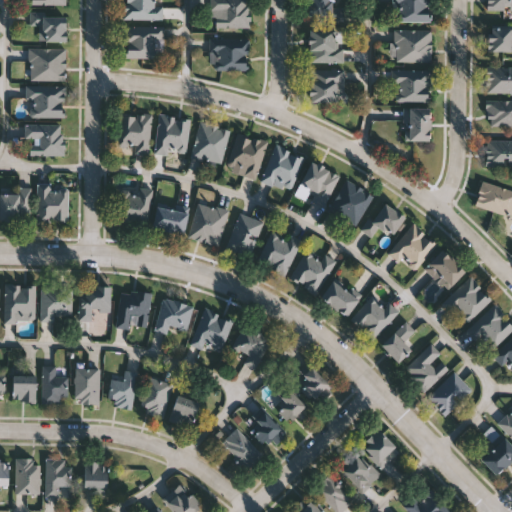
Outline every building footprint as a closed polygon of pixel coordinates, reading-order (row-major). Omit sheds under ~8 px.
[(162,0),(162,19),(123,19),(123,0),(162,0)] [(249,0),(249,27),(211,27),(211,0),(249,0)] [(331,0),(331,7),(343,7),(343,19),(329,20),(329,16),(308,16),(307,0),(331,0)] [(430,0),(430,21),(395,21),(395,0),(430,0)] [(488,0),(511,0),(511,11),(488,11),(488,0)] [(39,26),(30,26),(30,13),(65,13),(65,41),(39,41),(39,26)] [(511,50),(487,50),(487,24),(511,24),(511,50)] [(124,58),(124,26),(163,25),(163,40),(155,40),(155,58),(124,58)] [(338,29),(338,62),(308,62),(308,29),(338,29)] [(431,61),(393,61),(393,29),(431,29),(431,61)] [(209,70),(210,37),(248,38),(248,70),(209,70)] [(65,80),(28,80),(28,48),(65,48),(65,80)] [(310,101),(310,66),(340,66),(340,101),(310,101)] [(511,92),(484,92),(484,66),(511,66),(511,92)] [(429,69),(429,100),(392,100),(392,69),(429,69)] [(64,85),(64,117),(26,117),(26,85),(64,85)] [(485,100),(511,100),(511,126),(485,126),(485,100)] [(405,139),(405,107),(429,107),(429,139),(405,139)] [(133,153),(133,148),(117,147),(120,111),(151,114),(148,154),(133,153)] [(153,152),(158,114),(189,118),(184,156),(153,152)] [(190,156),(199,121),(229,129),(221,164),(190,156)] [(25,155),(25,123),(62,123),(62,155),(25,155)] [(267,141),(255,179),(241,175),(243,169),(226,164),(236,132),(267,141)] [(511,166),(484,166),(484,139),(511,139),(511,166)] [(304,156),(289,192),(259,180),(274,144),(304,156)] [(338,173),(325,205),(296,193),(309,161),(338,173)] [(354,226),(327,210),(346,179),(373,195),(354,226)] [(511,217),(474,205),(481,180),(511,189),(511,217)] [(36,222),(36,185),(67,185),(67,222),(36,222)] [(151,189),(147,227),(114,223),(118,186),(151,189)] [(0,220),(0,189),(30,189),(30,220),(0,220)] [(379,228),(371,238),(361,231),(382,201),(404,217),(390,236),(379,228)] [(218,246),(187,238),(196,202),(227,210),(218,246)] [(152,228),(156,205),(187,210),(183,233),(152,228)] [(263,221),(251,257),(226,248),(238,213),(263,221)] [(409,272),(388,250),(414,224),(436,247),(409,272)] [(255,263),(272,227),(301,241),(285,277),(255,263)] [(335,263),(313,295),(288,277),(309,246),(335,263)] [(464,272),(445,290),(423,267),(441,249),(464,272)] [(466,323),(445,301),(469,277),(491,299),(466,323)] [(319,298),(332,279),(359,298),(345,316),(319,298)] [(34,285),(34,322),(3,322),(3,285),(34,285)] [(79,320),(79,285),(109,286),(109,311),(91,311),(91,320),(79,320)] [(40,321),(40,288),(72,288),(72,317),(53,317),(53,321),(40,321)] [(146,328),(131,326),(130,329),(115,327),(120,289),(151,292),(146,328)] [(397,314),(371,341),(349,319),(374,292),(397,314)] [(162,298),(192,306),(185,333),(169,329),(168,333),(154,330),(162,298)] [(511,323),(511,329),(490,351),(468,330),(493,304),(511,323)] [(189,343),(203,308),(233,320),(219,355),(189,343)] [(409,339),(415,345),(398,362),(379,344),(403,320),(415,333),(409,339)] [(243,366),(246,352),(234,350),(238,329),(266,334),(259,369),(243,366)] [(511,369),(507,363),(502,367),(491,353),(511,336),(511,369)] [(438,358),(448,367),(425,393),(402,372),(429,343),(441,354),(438,358)] [(299,371),(307,363),(328,384),(312,400),(296,384),(304,376),(299,371)] [(56,367),(56,375),(66,375),(66,401),(42,401),(42,367),(56,367)] [(74,368),(98,368),(98,403),(75,403),(74,368)] [(114,407),(115,399),(107,398),(110,379),(122,381),(123,371),(137,372),(132,409),(114,407)] [(445,416),(426,398),(453,371),(471,389),(445,416)] [(12,375),(35,375),(35,402),(12,402),(12,375)] [(162,416),(138,409),(149,377),(172,384),(162,416)] [(305,409),(286,423),(272,404),(290,390),(305,409)] [(199,403),(189,427),(167,418),(177,394),(199,403)] [(511,439),(497,424),(511,409),(511,439)] [(263,455),(248,469),(222,441),(236,427),(263,455)] [(360,447),(377,430),(398,451),(381,468),(360,447)] [(511,458),(495,475),(476,456),(499,433),(511,446),(511,458)] [(360,493),(338,468),(357,452),(378,477),(360,493)] [(15,493),(15,458),(39,458),(39,493),(15,493)] [(45,497),(45,458),(69,458),(69,487),(59,487),(59,497),(45,497)] [(0,486),(9,486),(9,460),(0,459),(0,486)] [(106,489),(83,489),(83,460),(106,460),(106,489)] [(353,499),(340,511),(336,511),(313,490),(326,475),(353,499)] [(408,511),(403,507),(425,485),(452,511),(408,511)] [(194,511),(174,511),(165,500),(183,486),(200,506),(194,511)] [(321,511),(295,511),(312,499),(321,511)]
